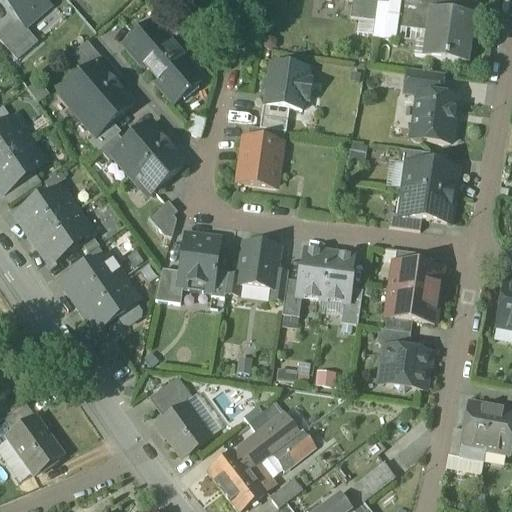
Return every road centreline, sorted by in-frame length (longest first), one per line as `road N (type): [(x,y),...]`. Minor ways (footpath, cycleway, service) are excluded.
road 1 (residential): [(205,168),(194,213),(478,254)]
road 2 (residential): [(424,511),(478,254)]
road 3 (residential): [(0,254),(143,456)]
road 4 (residential): [(478,254),(511,72)]
road 5 (residential): [(101,48),(205,168)]
road 6 (residential): [(143,456),(10,511)]
